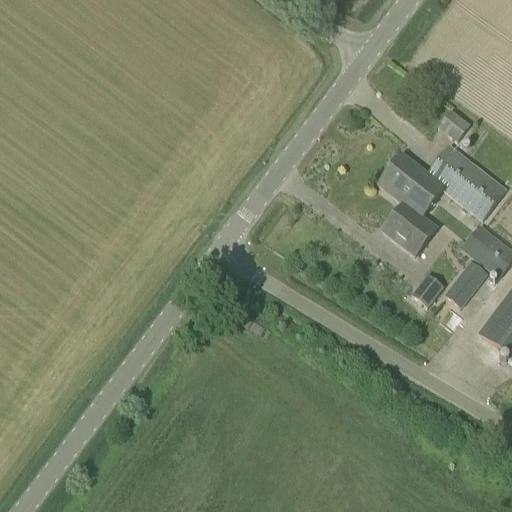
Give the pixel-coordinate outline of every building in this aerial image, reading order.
[(457,147),(469,130),(450,115),(437,133),(457,147)] [(420,222),(420,221),(442,193),(482,226),(506,194),(449,148),(426,178),(401,159),(378,189),(403,208),(420,222)] [(435,232),(420,221),(420,222),(403,208),(382,236),(414,260),(435,232)] [(498,285),(511,267),(511,254),(480,229),(461,255),(498,285)] [(461,314),(472,299),(486,279),(470,265),(455,286),(444,301),(461,314)] [(410,300),(419,307),(427,313),(444,292),(427,279),(410,300)] [(511,364),(511,289),(476,338),(511,364)]
